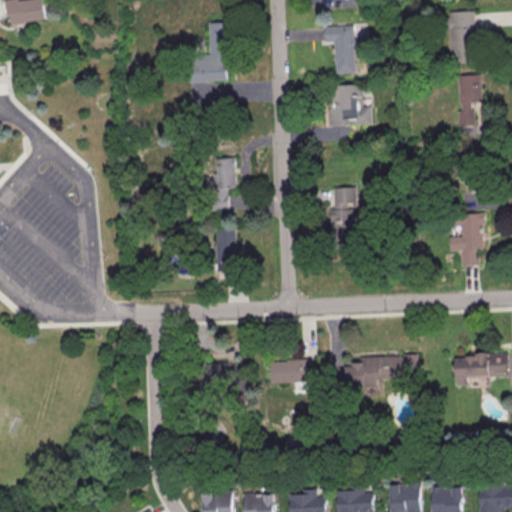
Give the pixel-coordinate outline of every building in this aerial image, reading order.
[(6,0),(10,24),(48,18),(45,0),(6,0)] [(450,11),(476,10),(477,56),(451,57),(450,11)] [(328,28),(354,27),(355,74),(329,75),(328,28)] [(235,188),(235,161),(212,162),(213,209),(229,209),(229,188),(235,188)] [(332,186),(332,248),(357,248),(357,186),(332,186)] [(484,212),(461,212),(461,235),(451,235),(451,251),(461,251),(461,265),(484,265),(484,212)] [(236,227),(217,227),(217,267),(236,267),(236,227)] [(508,352),(455,352),(455,376),(508,376),(508,352)] [(419,379),(418,355),(345,356),(346,381),(419,379)] [(313,382),(313,359),(272,359),(272,382),(313,382)] [(204,362),(202,389),(229,391),(231,363),(204,362)] [(478,484),(478,511),(504,511),(504,508),(511,507),(511,486),(505,486),(505,479),(490,479),(490,484),(478,484)] [(401,511),(422,511),(423,482),(392,482),(391,511),(401,511)] [(336,490),(336,511),(373,511),(373,492),(363,492),(363,485),(348,485),(348,490),(336,490)] [(432,486),(432,511),(464,511),(464,485),(432,486)] [(288,494),(289,511),(325,511),(325,496),(316,496),(315,489),(300,489),(301,494),(288,494)] [(202,511),(234,511),(234,490),(203,490),(202,511)] [(245,511),(275,511),(275,492),(245,492),(245,511)]
